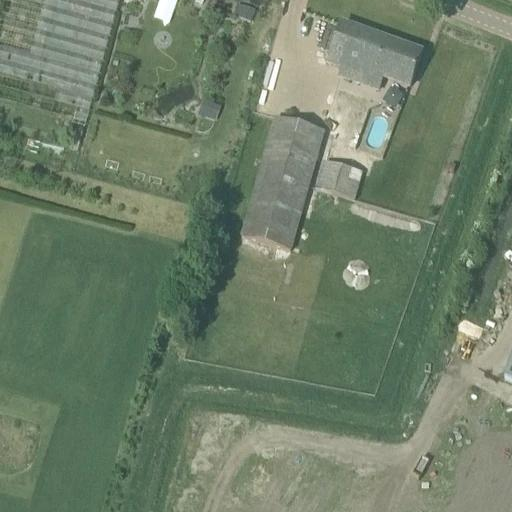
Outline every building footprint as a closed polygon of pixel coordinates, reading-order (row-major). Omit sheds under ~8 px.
[(0,129),(171,175),(203,51),(210,26),(136,6),(111,0),(5,0),(0,20),(0,129)] [(244,10),(240,22),(249,25),(254,13),(244,10)] [(378,93),(378,92),(383,80),(410,89),(422,56),(342,27),(327,68),(340,73),(338,80),(378,93)] [(209,105),(205,119),(214,123),(219,109),(209,105)] [(290,254),(308,190),(324,135),(275,121),(241,240),(290,254)] [(326,154),(315,192),(354,203),(365,165),(326,154)]
